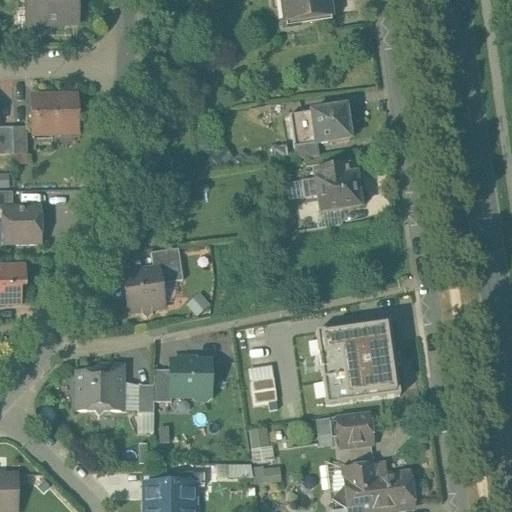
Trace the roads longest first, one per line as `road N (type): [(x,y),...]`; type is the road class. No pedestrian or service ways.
road 1 (residential): [(454,511),(382,0)]
road 2 (residential): [(0,410),(78,277),(106,196),(129,60)]
road 3 (primary): [(456,0),(511,366)]
road 4 (residential): [(0,417),(57,463),(94,511)]
road 5 (residential): [(129,60),(0,62)]
